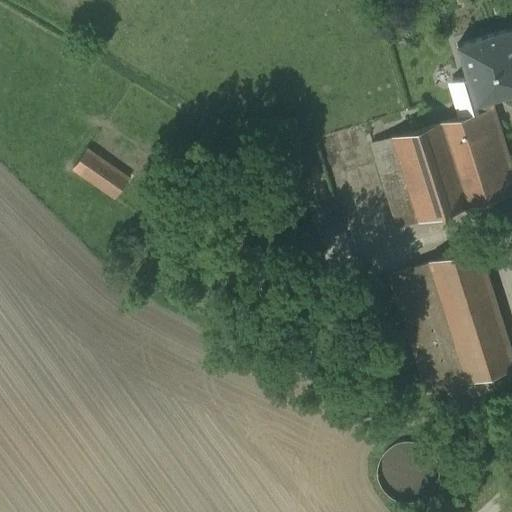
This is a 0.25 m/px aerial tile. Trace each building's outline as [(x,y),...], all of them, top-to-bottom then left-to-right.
[(511,31),(511,27),(456,44),(466,75),(451,80),(462,114),(492,105),(490,97),(511,90),(511,31)] [(462,114),(390,136),(416,220),(464,205),(464,206),(511,190),(511,167),(492,105),(462,114)] [(416,220),(390,136),(371,142),(398,226),(416,220)] [(129,177),(87,148),(72,168),(115,197),(129,177)] [(511,360),(476,245),(429,260),(429,261),(466,380),(466,381),(511,366),(511,360)] [(429,260),(390,272),(428,392),(466,380),(429,261),(429,260)] [(380,334),(350,383),(372,397),(403,348),(380,334)] [(436,483),(438,471),(435,459),(428,449),(418,443),(407,441),(395,444),(385,450),(379,460),(377,472),(379,484),(386,494),(396,500),(408,502),(419,500),(429,493),(436,483)]
